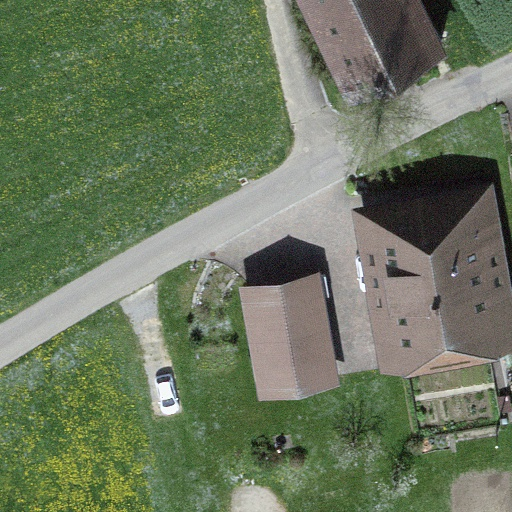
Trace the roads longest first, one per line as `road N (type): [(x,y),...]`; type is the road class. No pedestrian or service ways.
road 1 (unclassified): [(511,68),(325,162),(0,348)]
road 2 (track): [(274,0),(325,162)]
